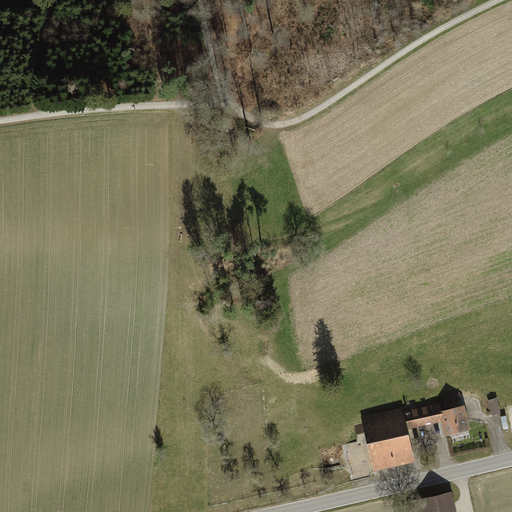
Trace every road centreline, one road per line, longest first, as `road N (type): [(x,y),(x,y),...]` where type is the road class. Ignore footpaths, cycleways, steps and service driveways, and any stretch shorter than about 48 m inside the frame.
road 1 (track): [(0,122),(86,109),(224,105),(256,122),(306,123),(426,39),(502,0)]
road 2 (tertiary): [(276,511),(511,460)]
